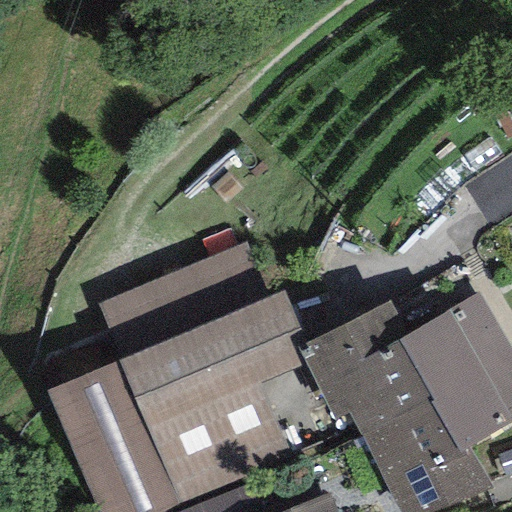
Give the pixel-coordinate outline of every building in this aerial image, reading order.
[(246,242),(96,306),(122,361),(45,389),(94,511),(174,511),(293,467),(263,384),(305,366),(297,351),(306,345),(282,291),(269,298),(246,242)] [(511,414),(511,351),(477,293),(407,335),(398,340),(432,402),(429,403),(460,455),(469,450),(511,423),(511,418),(510,415),(511,414)] [(348,410),(364,439),(429,403),(432,402),(398,340),(407,335),(388,300),(306,345),(297,351),(305,366),(334,418),(348,410)] [(460,455),(429,403),(364,439),(398,511),(437,511),(490,489),(469,450),(460,455)] [(339,511),(331,492),(284,511),(339,511)]
